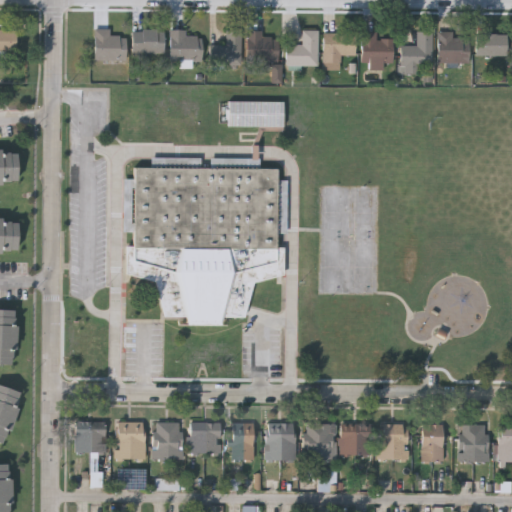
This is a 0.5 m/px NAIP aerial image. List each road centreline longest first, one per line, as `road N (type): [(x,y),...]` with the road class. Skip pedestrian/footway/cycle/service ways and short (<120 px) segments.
road 1 (residential): [(57,0),(54,511)]
road 2 (residential): [(511,396),(54,393)]
